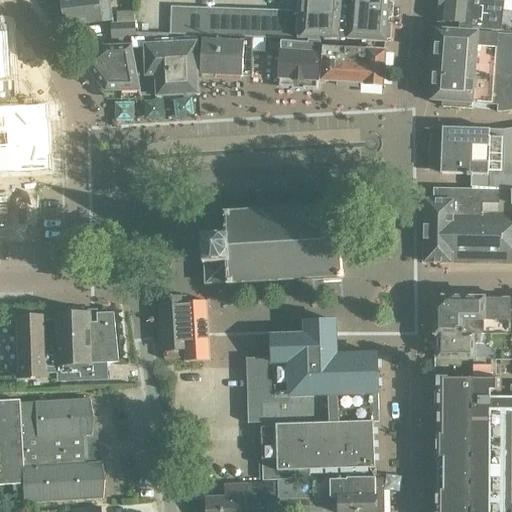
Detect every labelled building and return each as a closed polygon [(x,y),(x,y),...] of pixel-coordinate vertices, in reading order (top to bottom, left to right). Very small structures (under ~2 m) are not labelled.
[(62,0),(66,27),(113,21),(110,0),(62,0)] [(387,43),(390,0),(301,0),(301,12),(171,7),(170,35),(387,43)] [(439,29),(511,34),(511,0),(440,0),(439,22),(439,29)] [(136,39),(135,24),(112,25),(113,39),(136,39)] [(0,173),(56,169),(51,108),(15,111),(8,34),(8,30),(0,30),(0,173)] [(511,35),(498,35),(437,31),(431,102),(443,103),(443,108),(472,110),(472,105),(497,107),(497,113),(502,113),(511,111),(511,35)] [(158,97),(199,95),(197,73),(195,38),(159,39),(160,46),(147,47),(147,40),(134,40),(141,77),(157,76),(158,97)] [(138,77),(141,77),(134,40),(115,40),(89,43),(97,55),(85,65),(110,97),(141,97),(138,77)] [(245,43),(203,41),(201,75),(202,75),(202,79),(215,80),(215,76),(243,77),(245,43)] [(279,79),(278,79),(277,90),(289,91),(289,93),(306,94),(306,92),(319,93),(320,83),(319,83),(319,81),(318,81),(321,43),(309,42),(309,44),(282,42),(279,79)] [(322,82),(338,83),(338,85),(350,86),(351,84),(360,84),(360,85),(383,87),(386,53),(368,51),(368,53),(324,49),(322,82)] [(470,188),(511,190),(511,130),(505,132),(442,130),(440,175),(471,176),(470,188)] [(433,201),(425,201),(424,264),(511,265),(511,213),(498,213),(498,193),(433,191),(433,201)] [(339,208),(224,214),(225,228),(209,229),(209,238),(202,238),(203,265),(204,265),(205,286),(343,278),(339,208)] [(511,298),(509,298),(509,301),(484,301),(484,299),(443,299),(435,306),(435,336),(437,336),(484,336),(511,335),(511,298)] [(160,301),(163,351),(164,351),(164,363),(203,361),(199,299),(186,300),(186,299),(160,301)] [(45,320),(17,321),(18,377),(47,376),(47,374),(57,374),(57,384),(108,382),(107,363),(119,363),(114,314),(57,315),(57,321),(46,321),(45,320)] [(263,481),(310,480),(309,472),(374,470),(373,423),(378,422),(377,356),(336,357),(335,326),(335,322),(326,322),(301,323),(301,336),(272,337),(272,359),(247,359),(248,422),(261,422),(263,481)] [(511,335),(484,336),(437,336),(437,360),(440,360),(440,378),(491,379),(492,360),(511,360),(511,335)] [(437,487),(436,487),(435,511),(511,511),(511,399),(501,399),(501,379),(491,379),(440,378),(437,378),(436,389),(438,389),(437,433),(436,433),(436,462),(437,462),(437,487)] [(89,463),(88,437),(92,436),(94,417),(90,399),(20,403),(20,401),(0,401),(0,485),(13,485),(13,492),(24,491),(24,504),(103,500),(105,480),(102,462),(89,463)] [(320,509),(320,506),(339,505),(339,511),(379,511),(380,498),(375,498),(375,479),(346,480),(346,481),(253,483),(253,485),(254,499),(254,501),(279,500),(279,511),(292,511),(292,509),(320,509)] [(247,511),(247,499),(254,499),(253,485),(225,486),(225,500),(207,500),(207,511),(247,511)]
